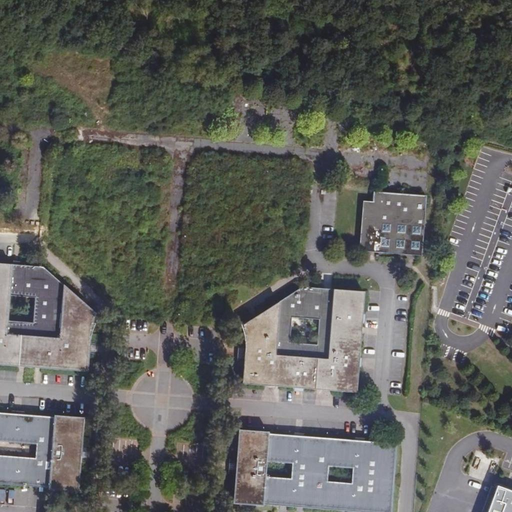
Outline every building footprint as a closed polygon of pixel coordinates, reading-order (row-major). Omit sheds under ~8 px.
[(423,253),(427,197),(373,192),(372,203),(365,203),(362,248),(423,253)] [(37,266),(0,263),(0,362),(85,370),(88,333),(95,315),(37,266)] [(299,288),(240,328),(243,348),(241,383),(354,392),(361,292),(299,288)] [(76,493),(81,419),(52,417),(51,418),(0,413),(0,484),(45,489),(45,491),(76,493)] [(263,505),(355,511),(392,511),(396,446),(269,435),(267,433),(237,431),(232,503),(263,506),(263,505)] [(511,511),(511,493),(497,489),(489,511),(511,511)]
